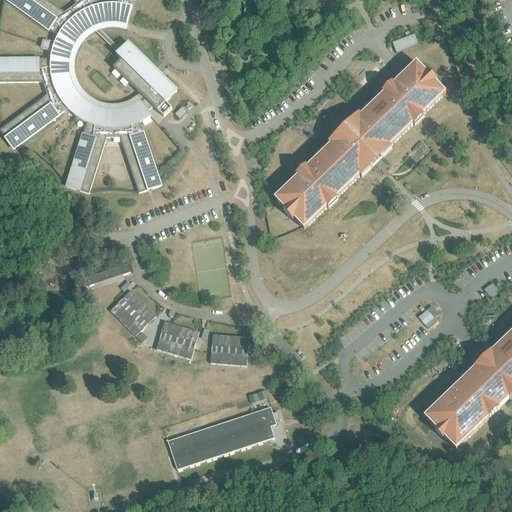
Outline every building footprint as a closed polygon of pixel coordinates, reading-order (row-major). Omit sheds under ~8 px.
[(43,41),(41,48),(52,54),(51,60),(1,60),(0,60),(0,83),(42,83),(46,96),(0,130),(0,131),(5,139),(8,142),(7,142),(13,150),(28,139),(67,110),(72,114),(76,118),(81,121),(87,124),(72,171),(66,188),(76,191),(80,192),(79,192),(89,195),(107,139),(120,139),(139,195),(148,191),(152,190),(161,187),(142,130),(140,123),(141,122),(145,120),(150,117),(147,112),(153,107),(164,118),(172,109),(165,103),(177,92),(161,76),(154,70),(146,61),(128,44),(121,51),(99,30),(100,29),(106,28),(112,27),(118,28),(125,29),(126,25),(132,7),(131,7),(131,0),(132,0),(111,0),(112,4),(100,6),(98,0),(73,0),(75,5),(65,13),(46,0),(5,0),(17,9),(58,37),(55,43),(43,41)] [(244,5),(244,6),(243,11),(242,25),(252,26),(254,6),(244,5)] [(392,43),(393,47),(395,50),(396,54),(418,46),(414,34),(392,43)] [(426,73),(416,63),(394,85),(392,83),(382,93),(383,95),(361,116),(359,115),(350,124),(328,144),(330,146),(307,168),(306,166),(296,176),(297,178),(274,200),(284,210),(283,211),(293,221),(294,220),(304,230),(327,208),(328,210),(338,200),(337,199),(360,177),(362,179),(372,168),(392,149),(390,147),(413,125),(414,127),(424,117),(425,117),(423,116),(446,94),(436,83),(438,82),(428,72),(426,73)] [(187,112),(182,107),(174,115),(179,120),(187,112)] [(83,280),(86,289),(131,274),(128,265),(83,280)] [(491,300),(500,293),(492,284),(484,291),(491,300)] [(156,318),(131,292),(110,312),(136,338),(156,318)] [(427,310),(418,318),(425,327),(426,327),(428,330),(437,322),(435,320),(434,319),(427,310)] [(191,361),(199,333),(165,323),(156,351),(191,361)] [(467,440),(499,409),(506,403),(507,402),(511,396),(511,332),(499,345),(492,352),(492,351),(491,352),(492,352),(475,369),(474,368),(474,369),(467,376),(459,384),(435,407),(424,417),(426,419),(434,427),(436,430),(435,431),(443,439),(444,438),(447,441),(456,451),(467,440)] [(210,365),(246,368),(249,339),(213,336),(210,365)] [(266,391),(257,394),(260,401),(268,398),(266,391)] [(257,394),(248,397),(251,404),(259,401),(257,394)] [(275,408),(173,442),(182,470),(279,439),(275,427),(281,425),(275,408)] [(218,484),(208,488),(211,497),(222,494),(218,484)]
